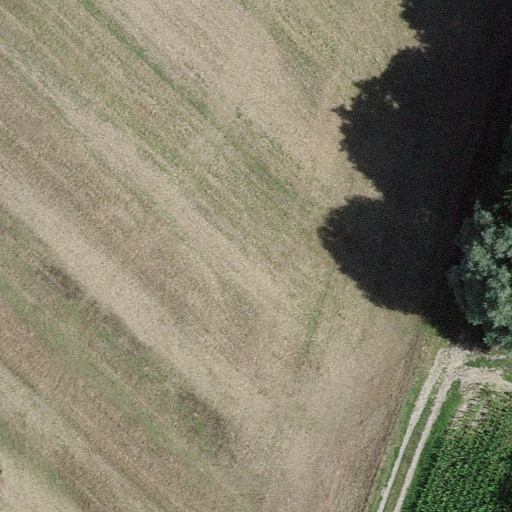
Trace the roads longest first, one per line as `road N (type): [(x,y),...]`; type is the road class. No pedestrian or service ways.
road 1 (track): [(385,511),(458,326),(511,330)]
road 2 (track): [(458,326),(511,140)]
